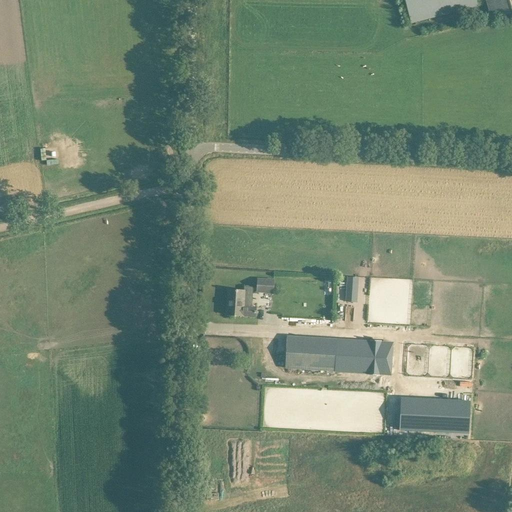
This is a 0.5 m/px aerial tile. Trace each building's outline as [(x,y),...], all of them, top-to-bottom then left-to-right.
[(475,0),(406,0),(412,23),(477,6),(475,0)] [(511,0),(485,0),(491,19),(511,13),(511,0)] [(346,278),(345,301),(354,302),(355,278),(346,278)] [(273,293),(274,280),(258,279),(257,292),(273,293)] [(243,305),(244,291),(227,290),(226,314),(255,317),(256,306),(243,305)] [(287,337),(285,368),(343,371),(343,372),(352,372),(368,373),(368,375),(379,375),(379,374),(386,374),(388,343),(381,343),(381,341),(370,340),(370,342),(304,338),(295,337),(295,338),(287,337)] [(401,398),(399,430),(469,434),(470,402),(401,398)]
